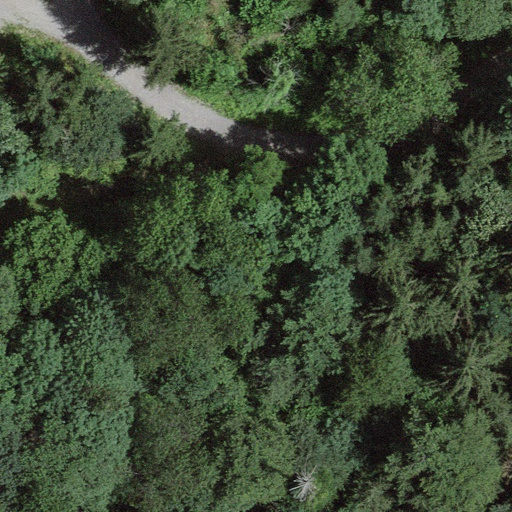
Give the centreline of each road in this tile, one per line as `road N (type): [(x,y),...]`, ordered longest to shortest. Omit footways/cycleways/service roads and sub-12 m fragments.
road 1 (track): [(511,59),(376,151),(264,150)]
road 2 (track): [(35,0),(118,68),(264,150)]
road 3 (track): [(264,150),(0,224)]
